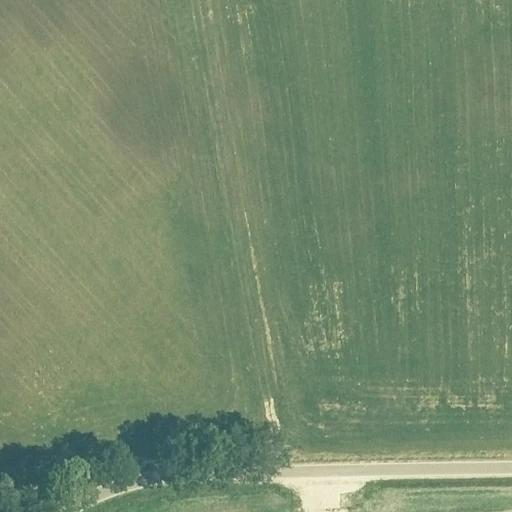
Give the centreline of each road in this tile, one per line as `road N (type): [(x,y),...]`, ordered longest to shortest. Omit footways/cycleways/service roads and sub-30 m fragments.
road 1 (track): [(193,0),(274,473)]
road 2 (unclassified): [(67,511),(125,485),(178,476),(511,470)]
